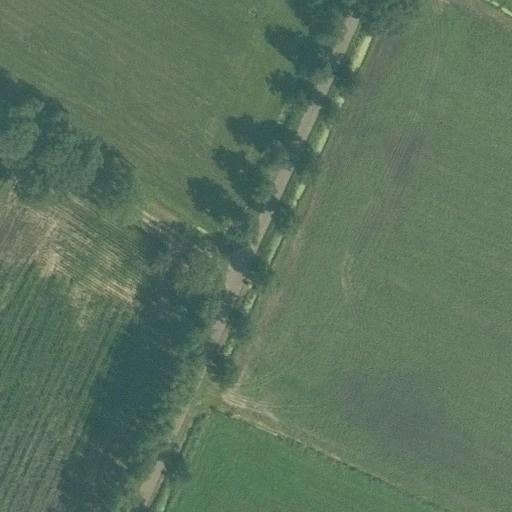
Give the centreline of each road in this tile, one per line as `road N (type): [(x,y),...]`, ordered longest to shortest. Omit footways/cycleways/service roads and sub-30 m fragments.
road 1 (unclassified): [(230,269),(356,0)]
road 2 (residential): [(230,269),(0,120)]
road 3 (unclassified): [(126,511),(230,269)]
